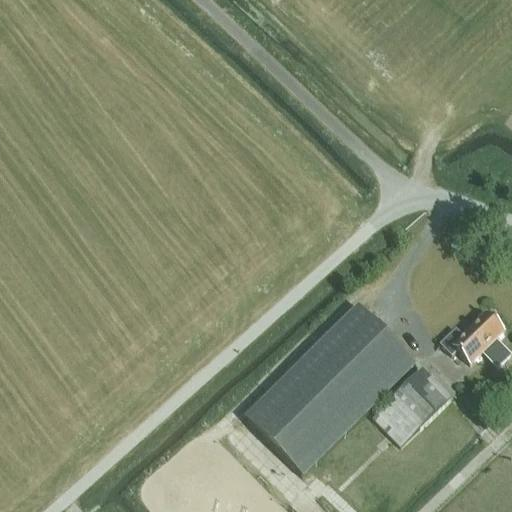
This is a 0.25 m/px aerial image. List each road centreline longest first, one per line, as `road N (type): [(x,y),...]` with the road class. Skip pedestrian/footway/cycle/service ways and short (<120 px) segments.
road 1 (unclassified): [(51,511),(407,187)]
road 2 (unclassified): [(407,187),(200,0)]
